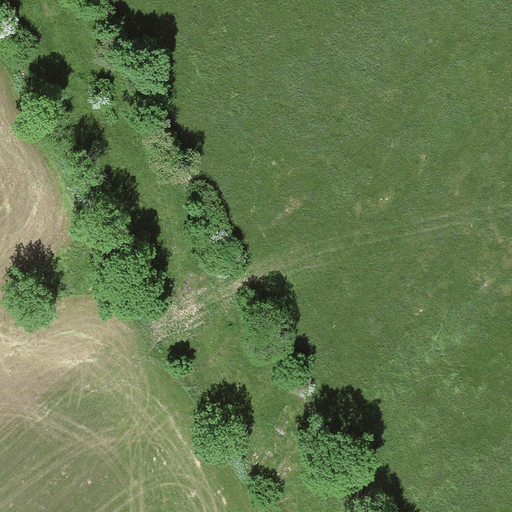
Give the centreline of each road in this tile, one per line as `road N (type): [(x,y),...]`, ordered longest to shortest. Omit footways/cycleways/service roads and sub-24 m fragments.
road 1 (track): [(60,0),(95,44),(168,194),(197,319),(295,511)]
road 2 (track): [(511,212),(411,228),(193,300)]
